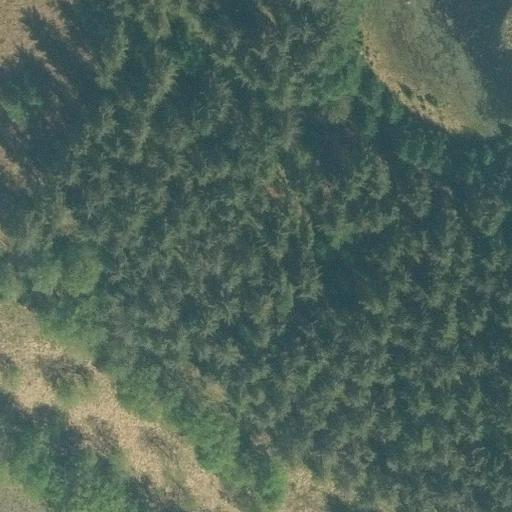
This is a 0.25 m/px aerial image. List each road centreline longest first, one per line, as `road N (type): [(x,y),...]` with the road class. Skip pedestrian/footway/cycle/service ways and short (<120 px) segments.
road 1 (track): [(0,218),(186,363),(416,511)]
road 2 (track): [(0,444),(74,474),(127,511)]
